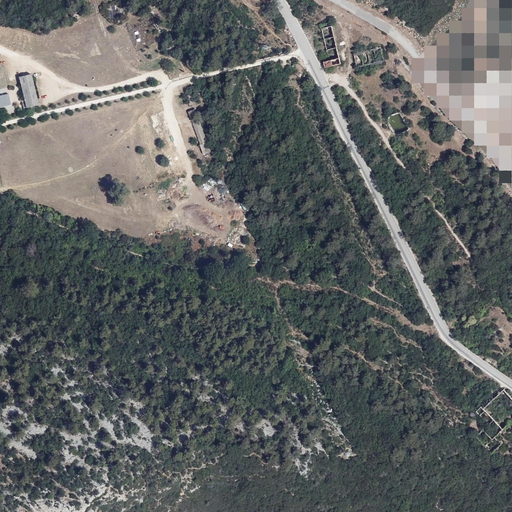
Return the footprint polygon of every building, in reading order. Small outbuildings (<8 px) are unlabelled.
[(344,65),(332,27),(321,31),(329,60),(325,61),(328,70),(344,65)] [(168,52),(176,49),(172,40),(164,44),(168,52)] [(384,61),(381,49),(357,55),(360,67),(384,61)] [(24,108),(38,105),(31,75),(19,78),(24,100),(22,100),(24,108)] [(469,88),(479,98),(489,89),(479,78),(469,88)] [(9,96),(0,97),(0,108),(12,106),(9,96)] [(195,109),(189,111),(202,154),(208,152),(195,109)] [(511,423),(511,398),(505,391),(486,410),(505,430),(511,423)]
